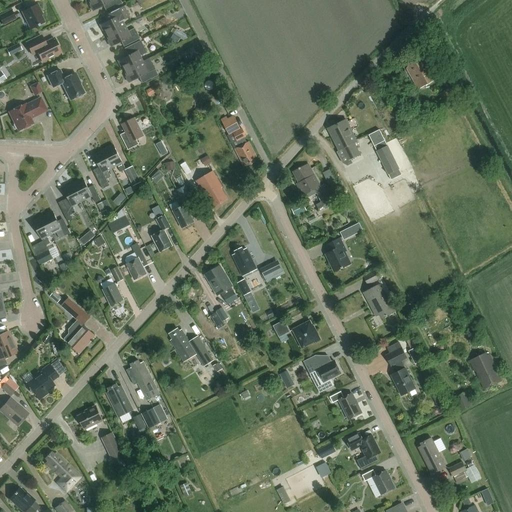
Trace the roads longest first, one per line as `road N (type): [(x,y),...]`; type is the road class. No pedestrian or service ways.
road 1 (unclassified): [(0,473),(269,181)]
road 2 (unclassified): [(429,511),(269,181)]
road 3 (unclassified): [(269,181),(419,20)]
road 4 (unclassified): [(269,181),(184,0)]
road 5 (unclassified): [(67,155),(105,100),(58,0)]
